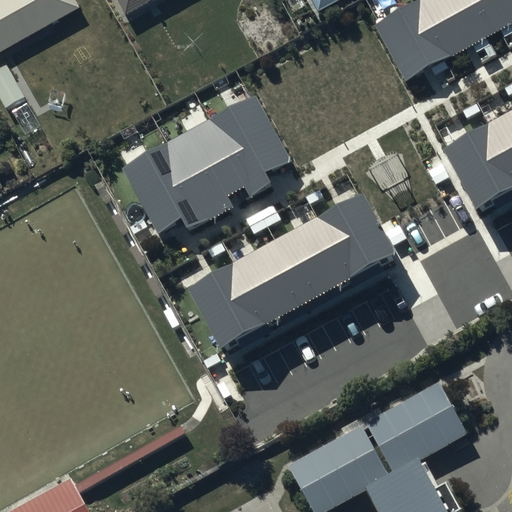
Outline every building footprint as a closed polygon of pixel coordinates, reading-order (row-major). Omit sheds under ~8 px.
[(0,53),(79,11),(72,0),(12,0),(0,7),(0,53)] [(118,0),(131,22),(171,0),(118,0)] [(363,0),(313,0),(324,21),(363,0)] [(511,33),(511,0),(439,0),(425,8),(381,33),(412,89),(511,33)] [(290,167),(257,107),(216,129),(173,152),(129,175),(161,236),(290,167)] [(511,201),(511,124),(494,134),(451,157),(483,217),(511,201)] [(397,270),(365,210),(326,231),(283,254),(240,277),(200,299),(233,359),(397,270)] [(455,229),(365,299),(399,343),(490,273),(455,229)] [(473,432),(444,383),(290,472),(313,511),(335,511),(364,495),(422,462),(473,432)] [(184,431),(77,492),(82,500),(189,440),(184,431)] [(450,511),(422,462),(364,495),(373,511),(450,511)] [(77,492),(42,511),(88,511),(82,500),(77,492)]
